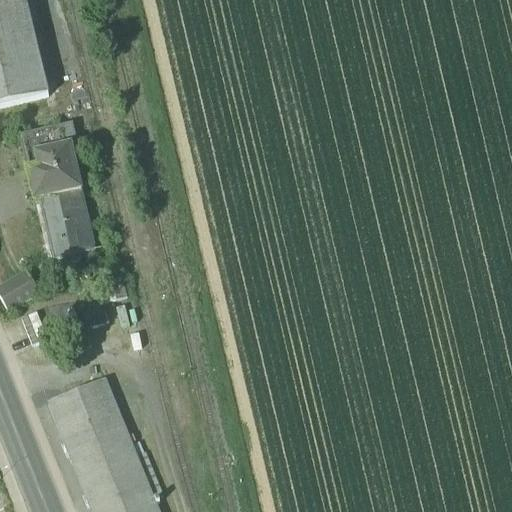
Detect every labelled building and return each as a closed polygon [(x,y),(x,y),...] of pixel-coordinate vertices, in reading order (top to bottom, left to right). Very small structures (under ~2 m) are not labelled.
[(0,0),(0,111),(49,99),(24,0),(0,0)] [(51,155),(37,158),(39,170),(28,172),(36,206),(41,204),(52,249),(92,239),(71,152),(77,150),(72,129),(46,135),(51,155)] [(21,141),(28,172),(39,170),(37,158),(51,155),(46,135),(21,141)] [(92,239),(52,249),(55,263),(95,254),(92,239)] [(28,277),(0,293),(0,300),(10,316),(40,298),(28,277)] [(79,300),(86,332),(108,327),(101,295),(79,300)] [(36,316),(21,322),(32,349),(47,342),(36,316)] [(46,406),(78,481),(137,459),(106,382),(46,406)] [(145,455),(137,459),(155,502),(163,499),(145,455)] [(78,481),(90,511),(158,511),(155,502),(137,459),(78,481)]
